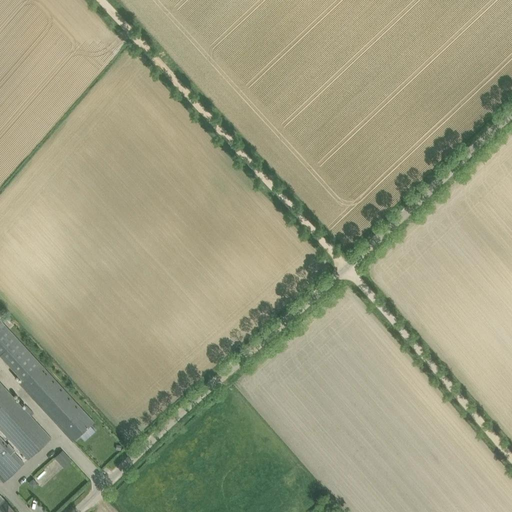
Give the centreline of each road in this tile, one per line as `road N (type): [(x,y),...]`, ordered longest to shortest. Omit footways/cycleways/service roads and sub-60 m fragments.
road 1 (track): [(511,459),(102,0)]
road 2 (unclassified): [(78,511),(511,113)]
